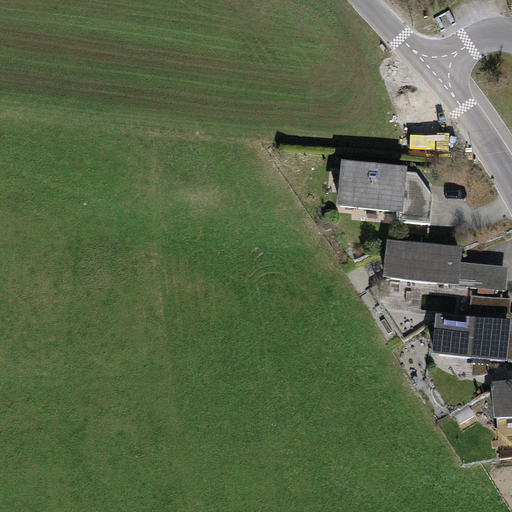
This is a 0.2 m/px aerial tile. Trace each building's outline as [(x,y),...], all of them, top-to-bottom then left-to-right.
[(410,172),(343,165),(338,211),(405,218),(409,175),(410,172)] [(418,176),(409,175),(405,218),(404,223),(430,226),(433,197),(418,176)] [(464,251),(389,243),(385,282),(460,290),(460,288),(463,266),(464,251)] [(508,271),(463,266),(460,288),(506,293),(508,271)] [(472,298),(470,321),(509,324),(510,315),(511,301),(472,298)] [(470,321),(439,318),(435,360),(508,366),(509,362),(511,362),(511,316),(510,315),(509,324),(470,321)] [(511,383),(492,386),(495,424),(511,422),(511,383)]
